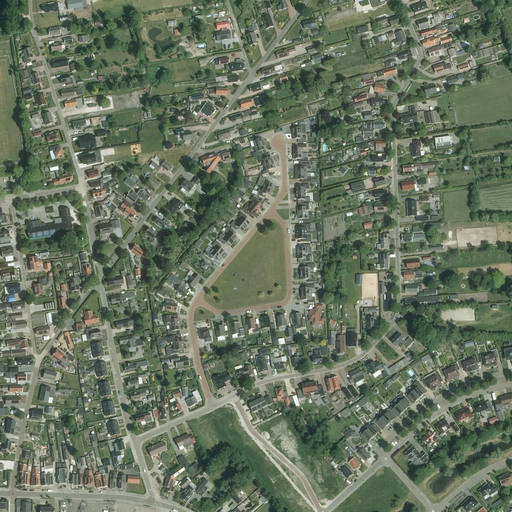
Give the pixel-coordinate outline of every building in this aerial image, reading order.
[(68,10),(83,8),(82,5),(81,0),(79,0),(67,2),(68,10)] [(278,7),(278,8),(279,11),(282,10),(282,11),(288,9),(285,0),(279,2),(281,6),(278,7)] [(420,0),(422,4),(412,7),(415,14),(428,9),(425,2),(432,0),(420,0)] [(45,11),(46,13),(54,12),(59,12),(57,2),(48,4),(48,5),(44,5),(45,7),(43,7),(43,12),(45,11)] [(439,13),(433,15),(435,19),(432,20),(433,26),(436,25),(441,23),(439,13)] [(267,29),(274,27),(270,16),(263,18),(267,29)] [(398,17),(389,21),(392,27),(400,24),(398,17)] [(430,27),(428,19),(418,22),(420,30),(430,27)] [(218,24),(216,24),(217,28),(218,28),(219,30),(221,29),(224,29),(226,28),(229,28),(228,20),(217,22),(218,24)] [(309,30),(317,28),(315,20),(303,23),(305,30),(309,29),(309,30)] [(359,35),(368,32),(367,26),(357,29),(359,35)] [(51,36),(61,34),(60,30),(62,30),(62,27),(50,29),(50,30),(49,31),(49,35),(51,35),(51,36)] [(217,33),(216,33),(217,41),(218,41),(224,40),(224,39),(227,39),(231,39),(229,31),(227,31),(226,28),(224,29),(221,29),(221,32),(217,33)] [(432,35),(437,33),(436,29),(431,30),(421,33),(422,34),(421,34),(422,36),(423,36),(423,37),(429,35),(429,37),(433,36),(432,35)] [(396,46),(396,47),(407,43),(403,31),(396,34),(398,40),(394,42),(394,43),(392,44),(393,47),(396,46)] [(257,44),(256,40),(257,40),(255,33),(250,35),(247,36),(250,46),(257,44)] [(439,37),(433,39),(433,38),(424,41),(424,42),(423,43),(424,47),(426,47),(426,48),(436,45),(435,43),(441,41),(439,37)] [(55,45),(51,46),(52,52),(61,50),(61,51),(62,51),(63,51),(64,50),(65,49),(65,46),(64,46),(63,46),(61,46),(60,43),(54,44),(55,45)] [(436,57),(444,54),(443,51),(451,48),(450,43),(441,46),(442,47),(433,49),(433,50),(429,51),(431,58),(436,56),(436,57)] [(497,46),(473,52),(475,59),(498,52),(497,46)] [(296,52),(295,48),(278,52),(279,54),(277,54),(278,60),(290,57),(289,54),(296,52)] [(30,59),(33,58),(30,49),(23,51),(25,58),(23,59),(25,64),(31,62),(30,59)] [(449,51),(451,59),(458,57),(455,49),(449,51)] [(406,53),(405,52),(396,55),(388,58),(389,60),(397,57),(397,59),(400,58),(401,61),(413,57),(411,51),(406,53)] [(322,54),(312,57),(314,65),(324,62),(322,54)] [(53,67),(55,67),(55,68),(68,66),(67,58),(53,61),(54,62),(52,63),(53,67)] [(241,60),(236,60),(236,64),(230,65),(231,72),(242,70),(242,69),(244,69),(243,64),(242,64),(241,60)] [(385,63),(386,68),(391,66),(391,67),(397,65),(395,60),(389,62),(385,63)] [(447,66),(446,63),(434,67),(436,73),(452,68),(451,65),(447,66)] [(264,71),(262,71),(263,76),(265,75),(265,77),(276,74),(283,72),(281,64),(274,66),(263,69),(264,71)] [(285,74),(292,71),(290,65),(283,67),(285,74)] [(390,69),(377,73),(377,74),(379,78),(385,76),(386,78),(394,76),(394,75),(397,74),(395,69),(395,68),(391,69),(390,69)] [(20,73),(21,79),(23,78),(23,81),(32,78),(34,85),(41,83),(38,74),(28,77),(26,71),(21,73),(20,73)] [(229,81),(229,83),(238,82),(238,81),(239,81),(238,76),(237,77),(237,75),(220,77),(221,82),(229,81)] [(72,80),(70,80),(69,76),(60,78),(61,84),(67,83),(67,86),(73,85),(72,80)] [(363,78),(365,85),(375,83),(374,79),(369,80),(368,77),(363,78)] [(456,77),(447,79),(449,85),(458,83),(456,77)] [(252,92),(253,93),(262,90),(261,87),(262,87),(268,85),(267,82),(260,84),(260,83),(251,86),(251,87),(249,88),(251,92),(252,92)] [(372,86),(372,88),(375,89),(374,92),(383,94),(383,92),(385,93),(386,88),(384,88),(384,87),(376,85),(372,86)] [(435,85),(425,88),(427,97),(431,96),(431,94),(437,93),(435,85)] [(63,97),(63,98),(74,97),(73,93),(77,92),(77,94),(79,96),(83,95),(82,90),(80,91),(79,88),(73,90),(72,89),(61,91),(62,92),(61,93),(62,97),(63,97)] [(37,107),(38,107),(46,105),(43,98),(45,97),(44,94),(35,97),(37,103),(36,103),(34,105),(35,107),(37,107)] [(360,97),(354,99),(356,103),(368,99),(367,95),(360,97)] [(93,97),(83,99),(84,105),(94,103),(93,101),(100,100),(102,99),(102,96),(100,96),(93,97)] [(261,102),(259,97),(255,98),(257,107),(267,104),(266,100),(261,102)] [(241,102),(242,103),(240,104),(241,108),(243,108),(243,109),(253,106),(251,99),(241,102)] [(372,100),(372,101),(369,101),(369,104),(372,104),(373,108),(384,107),(384,106),(385,105),(385,100),(383,100),(383,99),(372,100)] [(66,109),(77,107),(75,100),(66,101),(66,102),(65,103),(66,109)] [(213,114),(215,110),(214,109),(215,108),(212,107),(213,105),(210,103),(209,104),(207,102),(203,107),(213,114)] [(210,117),(213,114),(203,107),(201,106),(200,107),(199,106),(197,108),(196,108),(196,109),(194,111),(193,112),(194,112),(197,115),(198,115),(200,111),(208,117),(209,116),(210,117)] [(404,123),(404,125),(418,122),(416,113),(415,107),(410,108),(411,114),(402,115),(402,117),(401,117),(402,123),(404,123)] [(251,115),(250,111),(241,114),(230,117),(232,122),(243,119),(251,116),(252,119),(260,117),(259,112),(251,115)] [(433,124),(441,123),(439,111),(431,112),(433,124)] [(46,126),(53,123),(50,113),(43,115),(46,126)] [(74,131),(78,130),(78,131),(84,130),(85,133),(93,132),(92,126),(86,127),(85,121),(73,123),(74,131)] [(384,124),(384,122),(367,123),(367,124),(366,124),(367,131),(364,131),(364,138),(365,138),(369,137),(372,137),(372,131),(375,131),(375,130),(384,130),(384,128),(386,128),(386,124),(384,124)] [(305,133),(305,128),(306,128),(306,125),(299,125),(300,128),(293,128),(293,134),(302,133),(305,133)] [(190,140),(193,139),(191,132),(184,133),(183,129),(175,131),(176,136),(182,135),(183,141),(185,141),(186,144),(190,143),(190,140)] [(230,133),(235,131),(235,129),(219,133),(219,134),(218,135),(219,140),(231,137),(230,133)] [(56,132),(42,136),(43,139),(46,138),(48,142),(58,139),(56,132)] [(96,148),(94,136),(86,137),(86,139),(79,140),(80,149),(88,147),(88,149),(91,148),(91,149),(95,148),(96,148)] [(256,140),(255,137),(249,139),(252,148),(255,147),(264,144),(263,138),(256,140)] [(451,137),(436,139),(437,150),(453,147),(451,137)] [(421,148),(420,141),(414,142),(415,147),(411,147),(412,151),(413,151),(413,158),(421,157),(420,148),(421,148)] [(253,156),(260,154),(259,151),(266,149),(264,144),(255,147),(256,152),(252,153),(253,156)] [(59,145),(50,148),(51,152),(53,151),(56,159),(64,157),(61,148),(60,149),(59,145)] [(294,154),(303,153),(303,148),(307,148),(307,145),(300,145),(300,148),(293,148),(294,154)] [(372,153),(371,150),(361,153),(360,149),(357,150),(359,157),(372,153)] [(203,170),(209,175),(220,160),(219,159),(222,158),(223,161),(230,158),(228,151),(220,153),(220,154),(216,155),(216,153),(201,158),(200,163),(205,167),(203,170)] [(294,154),(294,159),(301,159),(301,162),(307,162),(307,159),(304,159),(303,153),(294,154)] [(98,163),(96,157),(95,157),(94,154),(82,156),(83,164),(87,163),(88,166),(98,163)] [(386,161),(386,155),(373,155),(373,163),(382,163),(382,161),(386,161)] [(263,165),(273,162),(272,157),(265,159),(264,156),(258,158),(259,161),(262,160),(263,165)] [(172,166),(165,161),(164,162),(162,160),(160,162),(162,164),(161,166),(168,172),(168,171),(170,172),(172,168),(171,167),(172,166)] [(153,162),(150,165),(158,171),(161,168),(153,162)] [(263,175),(269,173),(268,170),(275,168),(273,162),(263,165),(265,171),(262,172),(263,175)] [(436,163),(404,167),(404,173),(413,172),(414,173),(425,172),(424,169),(437,168),(436,163)] [(57,164),(49,166),(51,173),(56,172),(57,178),(59,177),(57,170),(58,170),(57,164)] [(307,170),(311,169),(311,164),(303,164),(303,168),(296,168),(296,174),(307,173),(307,170)] [(99,176),(98,173),(102,172),(100,166),(94,167),(94,171),(88,172),(89,179),(99,176)] [(107,172),(102,174),(103,178),(113,175),(111,168),(106,169),(107,172)] [(296,174),(297,180),(304,179),(304,183),(312,182),(311,180),(311,177),(307,177),(307,173),(296,174)] [(69,182),(71,182),(71,180),(72,180),(71,175),(69,176),(69,175),(67,175),(63,176),(59,177),(59,180),(53,181),(54,186),(64,183),(65,184),(69,183),(69,182)] [(149,180),(147,183),(155,189),(156,188),(157,188),(159,185),(158,184),(159,183),(149,175),(147,178),(149,180)] [(136,185),(143,189),(145,186),(141,183),(141,182),(139,180),(139,181),(134,177),(133,177),(132,176),(129,179),(131,180),(131,181),(136,184),(136,185)] [(189,193),(195,184),(197,186),(202,179),(198,176),(191,184),(186,180),(181,187),(189,193)] [(91,188),(104,186),(103,181),(109,180),(108,177),(102,179),(99,180),(100,181),(90,183),(91,188)] [(263,187),(272,191),(274,185),(268,183),(269,180),(263,178),(262,181),(264,182),(263,187)] [(377,187),(386,185),(384,178),(375,181),(377,187)] [(351,185),(354,195),(366,192),(364,182),(351,185)] [(402,183),(403,191),(415,190),(414,182),(402,183)] [(297,194),(306,194),(306,190),(310,189),(310,184),(303,184),(303,187),(297,188),(297,194)] [(270,196),(272,191),(263,187),(262,190),(259,189),(257,195),(263,197),(264,195),(265,194),(270,196)] [(238,193),(244,197),(246,194),(240,189),(238,193)] [(106,193),(105,190),(101,190),(101,191),(92,192),(93,198),(102,196),(102,193),(106,193)] [(150,197),(141,190),(137,195),(134,192),(131,195),(129,194),(127,197),(134,203),(137,200),(136,200),(139,197),(146,202),(150,197)] [(310,203),(310,197),(306,197),(306,194),(297,194),(298,200),(304,200),(304,203),(310,203)] [(254,196),(250,200),(253,202),(251,205),(259,212),(263,207),(257,203),(259,200),(254,196)] [(170,204),(166,209),(173,215),(176,211),(177,210),(179,211),(181,208),(180,207),(182,204),(176,199),(172,205),(170,204)] [(125,201),(121,207),(120,209),(121,210),(120,211),(123,214),(131,219),(132,218),(133,219),(136,215),(134,214),(135,213),(128,208),(130,205),(125,201)] [(102,206),(105,206),(104,202),(97,203),(98,206),(95,207),(97,218),(104,216),(104,218),(108,217),(106,212),(103,212),(102,206)] [(408,202),(408,217),(417,217),(416,202),(408,202)] [(245,206),(242,210),(247,214),(249,212),(255,217),(259,212),(251,205),(248,203),(245,206)] [(308,210),(312,210),(312,204),(303,204),(303,208),(298,208),(298,214),(308,213),(308,210)] [(375,205),(362,208),(364,215),(368,214),(367,212),(375,210),(375,212),(387,212),(387,204),(375,205)] [(41,221),(27,223),(27,225),(28,230),(29,238),(29,240),(64,234),(65,238),(73,236),(73,233),(73,232),(71,221),(69,209),(61,210),(62,219),(60,219),(61,223),(55,224),(45,225),(45,223),(42,224),(41,221)] [(244,219),(246,216),(241,212),(239,215),(240,215),(238,218),(240,219),(239,221),(246,227),(249,223),(244,219)] [(313,222),(313,218),(312,216),(308,216),(308,213),(298,214),(298,219),(304,219),(304,222),(313,222)] [(163,222),(158,218),(157,217),(154,222),(164,230),(170,223),(165,219),(163,222)] [(112,229),(116,228),(115,220),(110,221),(111,224),(99,227),(100,235),(113,233),(112,229)] [(246,227),(239,221),(237,223),(234,221),(230,225),(236,231),(238,228),(242,231),(246,227)] [(307,230),(311,230),(311,224),(302,225),(302,228),(297,228),(297,234),(307,233),(307,230)] [(234,242),(237,238),(233,234),(235,232),(228,226),(226,229),(226,230),(225,232),(228,234),(226,236),(234,242)] [(0,228),(0,239),(10,238),(9,231),(1,232),(1,229),(0,228)] [(157,230),(155,233),(149,228),(144,234),(150,238),(149,240),(149,242),(151,243),(153,243),(154,241),(154,239),(156,236),(158,238),(159,236),(160,237),(162,234),(157,230)] [(307,233),(297,234),(297,239),(303,239),(303,242),(312,242),(311,236),(307,236),(307,233)] [(413,235),(402,235),(402,242),(404,242),(404,243),(413,243),(413,242),(420,242),(420,241),(424,240),(423,235),(423,234),(413,235)] [(223,241),(226,243),(230,246),(234,242),(226,236),(225,238),(222,235),(218,240),(222,243),(223,241)] [(221,256),(224,252),(219,247),(221,245),(216,241),(214,243),(215,244),(217,246),(215,248),(213,250),(221,256)] [(303,248),(298,248),(298,254),(308,253),(308,250),(311,250),(310,245),(303,245),(303,248)] [(147,255),(135,246),(131,251),(140,258),(142,256),(145,258),(147,255)] [(2,258),(14,256),(13,248),(1,250),(2,258)] [(217,260),(221,256),(213,250),(210,254),(206,251),(204,253),(210,258),(211,257),(212,256),(217,260)] [(308,253),(298,254),(298,259),(303,259),(304,262),(311,262),(311,256),(308,256),(308,253)] [(380,269),(389,269),(388,255),(380,255),(380,269)] [(408,268),(420,267),(420,260),(407,261),(408,268)] [(205,273),(211,266),(204,261),(199,267),(205,273)] [(183,262),(179,266),(184,270),(188,265),(183,262)] [(31,271),(37,270),(37,266),(42,265),(42,263),(30,265),(31,271)] [(84,275),(85,275),(86,277),(90,276),(90,274),(91,274),(89,264),(82,265),(84,275)] [(0,272),(1,272),(2,278),(15,275),(14,267),(8,268),(7,265),(0,265),(0,272)] [(301,274),(311,274),(311,270),(314,270),(314,268),(316,268),(316,265),(307,265),(307,268),(300,268),(301,274)] [(405,274),(404,274),(404,278),(406,278),(406,279),(406,280),(414,279),(423,278),(422,272),(414,272),(405,273),(405,274)] [(200,279),(194,273),(191,278),(188,276),(187,276),(185,279),(185,280),(187,282),(193,287),(196,284),(196,283),(197,281),(198,282),(200,279)] [(78,281),(81,280),(79,274),(74,275),(75,279),(69,280),(72,292),(79,290),(78,281)] [(301,274),(301,280),(308,279),(308,282),(316,282),(316,279),(314,279),(314,277),(311,277),(311,274),(301,274)] [(123,283),(122,277),(108,280),(109,286),(123,283)] [(181,295),(184,298),(189,292),(180,285),(179,284),(181,282),(177,278),(173,283),(178,288),(176,290),(179,293),(178,293),(178,294),(180,296),(181,296),(181,295)] [(42,287),(47,286),(46,279),(38,280),(39,285),(34,286),(35,292),(36,292),(36,296),(43,295),(42,287)] [(19,284),(8,286),(9,290),(8,290),(8,291),(8,293),(9,293),(9,294),(13,294),(17,294),(17,293),(21,293),(19,284)] [(302,294),(312,294),(312,288),(315,288),(314,285),(308,285),(308,288),(301,289),(302,294)] [(58,293),(60,310),(66,309),(64,298),(62,299),(61,292),(58,293)] [(131,293),(110,297),(112,303),(121,301),(121,300),(126,299),(132,298),(132,297),(131,293)] [(302,294),(302,300),(309,300),(309,303),(315,303),(315,297),(312,298),(312,294),(302,294)] [(407,304),(407,306),(417,305),(416,304),(425,303),(425,302),(424,298),(412,298),(412,299),(406,299),(406,300),(405,301),(405,305),(407,304)] [(175,301),(166,300),(165,303),(167,304),(166,310),(176,312),(177,305),(174,305),(175,301)] [(24,302),(12,304),(6,305),(6,311),(13,310),(13,311),(25,310),(24,302)] [(320,320),(319,310),(311,311),(312,315),(310,315),(310,316),(310,317),(310,319),(311,320),(311,321),(313,320),(314,326),(321,324),(324,323),(323,319),(320,320)] [(97,317),(96,317),(95,316),(93,316),(92,311),(84,313),(85,318),(84,318),(85,325),(97,323),(97,322),(98,321),(97,317)] [(425,319),(425,311),(412,312),(413,319),(420,319),(420,320),(425,319)] [(293,315),(295,325),(300,324),(301,328),(306,327),(305,320),(302,321),(300,314),(293,315)] [(367,318),(368,329),(375,329),(375,320),(378,320),(377,314),(374,314),(374,318),(367,318)] [(166,327),(170,326),(179,324),(178,315),(164,317),(166,327)] [(285,316),(278,317),(279,323),(278,323),(279,327),(287,326),(287,322),(286,322),(285,316)] [(263,329),(271,327),(269,317),(262,318),(263,329)] [(136,322),(136,319),(127,320),(127,321),(116,323),(117,329),(129,326),(128,324),(136,322)] [(253,333),(259,332),(258,326),(255,326),(254,319),(247,320),(249,330),(253,329),(253,333)] [(6,324),(7,329),(12,328),(13,328),(16,328),(16,330),(26,328),(26,327),(27,327),(27,322),(25,322),(25,321),(6,324)] [(238,334),(238,337),(245,336),(244,330),(240,330),(239,323),(231,325),(233,335),(238,334)] [(452,327),(435,323),(433,331),(450,335),(452,327)] [(168,335),(176,333),(175,330),(180,330),(179,324),(170,326),(170,329),(167,329),(168,335)] [(38,334),(38,336),(50,334),(48,326),(37,328),(37,330),(36,330),(36,335),(38,334)] [(224,326),(216,327),(218,338),(229,336),(228,333),(225,333),(224,326)] [(86,333),(85,333),(87,341),(91,340),(91,338),(101,336),(100,330),(93,332),(92,329),(86,330),(86,333)] [(203,330),(203,329),(199,330),(200,337),(201,337),(201,340),(206,339),(206,343),(213,341),(212,336),(210,337),(209,329),(203,330)] [(356,330),(348,330),(348,334),(348,347),(356,347),(356,342),(356,340),(357,340),(357,334),(356,334),(356,330)] [(68,332),(64,333),(68,346),(72,345),(68,332)] [(396,338),(400,343),(407,349),(414,342),(410,338),(406,343),(403,340),(404,338),(400,334),(396,338)] [(134,341),(133,336),(119,339),(120,345),(127,344),(128,349),(135,347),(134,341)] [(176,336),(168,338),(169,343),(172,342),(173,346),(183,344),(182,338),(177,339),(176,336)] [(407,349),(400,343),(396,338),(392,342),(396,347),(398,345),(405,352),(407,349)] [(8,348),(15,347),(15,350),(28,348),(27,341),(21,342),(20,340),(7,342),(8,348)] [(92,345),(93,351),(103,350),(101,343),(92,345)] [(173,349),(170,349),(170,355),(179,353),(179,350),(183,349),(184,349),(183,344),(173,346),(173,349)] [(0,357),(12,356),(11,352),(2,353),(1,349),(0,348),(0,357)] [(262,357),(269,356),(267,350),(266,348),(262,349),(263,351),(261,351),(262,357)] [(55,353),(70,364),(69,363),(70,361),(71,362),(74,358),(69,354),(66,358),(64,356),(65,355),(57,349),(55,353)] [(103,350),(93,351),(94,358),(104,356),(103,350)] [(318,357),(313,357),(314,363),(323,362),(321,351),(321,350),(320,350),(314,351),(315,356),(317,355),(318,357)] [(489,356),(491,366),(493,365),(493,366),(494,366),(494,367),(495,367),(496,367),(497,366),(497,365),(497,364),(498,364),(496,359),(499,358),(497,350),(492,351),(493,355),(489,356)] [(59,365),(63,368),(65,370),(70,364),(55,353),(52,356),(59,362),(60,361),(62,362),(59,365)] [(491,366),(489,356),(486,357),(485,354),(480,355),(482,363),(485,362),(486,367),(486,368),(487,368),(488,369),(489,369),(489,368),(490,368),(490,367),(490,366),(491,366)] [(178,356),(171,357),(172,363),(176,363),(177,368),(188,366),(186,358),(179,359),(178,356)] [(469,362),(473,371),(478,369),(477,364),(479,363),(477,356),(474,357),(475,360),(469,362)] [(268,371),(266,358),(257,360),(259,368),(260,368),(261,373),(268,371)] [(415,369),(422,364),(419,359),(411,364),(412,364),(415,369)] [(473,371),(469,362),(466,363),(465,359),(459,361),(462,369),(465,368),(467,373),(473,371)] [(148,366),(147,361),(124,366),(125,372),(137,369),(137,368),(148,366)] [(277,370),(285,369),(284,361),(276,362),(277,368),(277,370)] [(372,375),(383,368),(379,361),(375,363),(374,361),(366,366),(370,371),(369,372),(371,375),(372,375)] [(95,364),(97,371),(107,369),(105,362),(95,364)] [(450,369),(454,379),(460,376),(458,371),(460,370),(457,363),(452,365),(453,368),(450,369)] [(392,375),(392,374),(388,369),(386,365),(383,367),(389,376),(392,375)] [(249,375),(249,376),(254,374),(251,366),(246,367),(246,369),(243,370),(243,368),(236,371),(238,379),(242,378),(246,377),(245,376),(249,375)] [(454,379),(450,369),(447,371),(445,367),(441,369),(444,377),(447,376),(449,381),(454,379)] [(107,369),(97,371),(98,378),(108,376),(107,369)] [(352,378),(349,379),(351,384),(355,382),(356,384),(365,379),(364,377),(368,375),(365,371),(362,372),(360,369),(350,374),(352,378)] [(43,378),(55,381),(57,373),(45,370),(43,378)] [(442,387),(442,386),(442,385),(439,380),(442,379),(438,371),(432,374),(429,375),(431,379),(437,388),(438,387),(438,388),(439,388),(440,388),(441,388),(441,387),(442,387)] [(219,391),(227,387),(225,383),(232,379),(228,372),(221,376),(221,375),(213,379),(219,391)] [(18,373),(10,373),(8,373),(8,378),(17,378),(17,381),(26,381),(26,375),(18,375),(18,373)] [(138,378),(131,379),(127,380),(128,387),(139,385),(139,384),(142,384),(141,378),(146,377),(149,376),(148,373),(138,375),(139,378),(138,378)] [(437,388),(431,379),(429,375),(427,377),(422,380),(426,388),(429,386),(431,391),(432,391),(433,392),(434,392),(435,391),(436,390),(436,389),(436,388),(437,388)] [(337,393),(341,392),(337,377),(332,379),(335,390),(336,393),(337,393)] [(329,392),(335,390),(332,379),(326,380),(329,392)] [(420,398),(427,392),(417,381),(413,385),(416,389),(414,391),(420,398)] [(99,384),(100,390),(110,389),(109,382),(99,384)] [(316,396),(320,395),(321,395),(320,387),(317,388),(316,382),(309,383),(311,394),(315,393),(316,396)] [(312,398),(311,394),(309,383),(302,385),(303,390),(301,391),(302,398),(307,397),(307,399),(312,398)] [(40,401),(48,403),(49,398),(51,389),(42,387),(40,401)] [(353,387),(349,390),(355,399),(358,396),(359,396),(353,387)] [(69,396),(70,391),(58,388),(57,391),(64,393),(64,394),(69,396)] [(296,407),(293,397),(288,399),(288,397),(287,392),(284,393),(283,388),(276,389),(278,398),(284,397),(285,398),(285,400),(288,410),(296,407)] [(342,391),(347,398),(348,400),(353,397),(352,397),(347,388),(342,391)] [(420,398),(414,391),(411,388),(410,388),(409,388),(407,389),(407,390),(407,391),(408,393),(405,395),(413,404),(420,398)] [(110,389),(100,390),(102,397),(112,395),(110,389)] [(181,390),(173,392),(175,398),(183,396),(181,390)] [(139,392),(135,393),(130,395),(131,400),(140,398),(140,397),(146,395),(145,391),(139,392)] [(193,398),(186,401),(190,408),(199,403),(198,402),(202,401),(197,391),(193,393),(195,397),(193,398)] [(337,393),(336,393),(336,394),(330,397),(333,402),(334,401),(336,403),(341,400),(337,393)] [(503,407),(509,405),(510,407),(511,408),(511,394),(507,395),(507,397),(501,398),(501,400),(495,402),(497,410),(503,409),(503,407)] [(163,403),(158,404),(160,420),(167,419),(165,409),(164,410),(163,406),(168,405),(167,398),(166,398),(166,395),(161,396),(163,403)] [(411,405),(404,396),(401,398),(400,397),(396,401),(405,411),(411,405)] [(259,400),(263,408),(268,406),(264,397),(259,400)] [(183,411),(177,400),(170,404),(172,407),(174,407),(177,414),(183,411)] [(258,411),(263,408),(259,400),(254,402),(258,411)] [(103,403),(104,410),(114,408),(113,401),(103,403)] [(405,411),(396,401),(395,401),(391,405),(392,406),(390,408),(398,417),(405,411)] [(492,406),(488,408),(485,401),(475,405),(478,413),(486,409),(487,412),(493,410),(492,406)] [(254,413),(258,411),(254,402),(249,405),(254,413)] [(344,417),(353,413),(350,407),(341,412),(344,417)] [(114,408),(104,410),(106,417),(115,415),(114,408)] [(456,414),(459,421),(464,419),(464,418),(469,416),(469,418),(472,416),(468,408),(461,411),(461,412),(460,412),(460,413),(456,414)] [(383,417),(389,424),(396,418),(388,409),(385,412),(384,411),(383,410),(382,411),(381,412),(380,413),(380,414),(383,417)] [(150,417),(149,413),(135,417),(137,423),(145,421),(145,419),(150,417)] [(491,424),(500,421),(498,416),(489,419),(491,424)] [(389,424),(383,417),(381,419),(379,417),(374,421),(383,430),(389,424)] [(7,427),(15,428),(16,422),(8,420),(7,427)] [(441,434),(451,428),(446,420),(440,424),(440,425),(437,428),(441,434)] [(107,423),(109,430),(119,427),(117,421),(107,423)] [(381,431),(373,422),(371,424),(370,423),(365,427),(368,430),(374,437),(381,431)] [(460,431),(456,424),(452,427),(456,433),(460,431)] [(15,428),(7,427),(5,426),(2,426),(1,433),(6,434),(13,435),(15,428)] [(119,427),(109,430),(111,437),(120,434),(119,427)] [(345,434),(349,437),(355,431),(351,427),(345,434)] [(374,437),(368,430),(365,432),(364,430),(360,434),(367,443),(374,437)] [(435,436),(431,431),(428,434),(429,434),(423,439),(428,445),(434,440),(435,441),(437,439),(439,441),(442,439),(437,433),(435,436)] [(193,436),(189,437),(188,435),(175,440),(179,448),(190,442),(192,445),(196,443),(193,436)] [(2,449),(1,452),(6,453),(7,450),(10,451),(12,443),(5,441),(3,440),(2,443),(5,444),(4,449),(2,449)] [(356,451),(348,441),(345,443),(354,453),(356,451)] [(121,456),(120,452),(125,450),(123,442),(114,444),(115,447),(113,448),(114,450),(115,449),(116,452),(112,454),(113,458),(121,456)] [(167,450),(164,442),(148,449),(151,457),(167,450)] [(413,446),(404,454),(410,460),(416,455),(419,457),(418,458),(422,462),(422,461),(426,458),(428,456),(424,452),(421,455),(419,452),(413,446)] [(361,456),(366,462),(371,457),(366,452),(367,451),(364,448),(358,453),(361,457),(361,456)] [(178,458),(182,465),(188,462),(185,455),(178,458)] [(44,462),(45,470),(54,469),(53,463),(51,464),(51,458),(47,459),(47,461),(44,462)] [(350,461),(349,463),(355,470),(356,469),(357,470),(361,467),(360,466),(361,465),(355,458),(350,461)] [(343,460),(338,465),(340,467),(339,468),(341,470),(340,471),(346,478),(347,477),(349,478),(352,475),(351,474),(352,473),(346,465),(345,466),(343,464),(345,463),(343,460)] [(197,472),(202,468),(198,462),(192,466),(197,472)] [(38,475),(39,468),(33,468),(33,475),(32,475),(31,486),(39,486),(39,475),(38,475)] [(184,468),(173,475),(174,477),(183,471),(185,473),(187,472),(185,469),(184,468)] [(511,474),(510,475),(509,473),(505,475),(505,476),(499,478),(502,486),(507,484),(507,485),(511,482),(511,474)] [(53,486),(52,474),(42,474),(42,486),(53,486)] [(172,477),(168,476),(164,487),(168,488),(167,491),(168,491),(168,492),(169,492),(170,492),(172,493),(176,482),(171,480),(172,477)] [(179,484),(183,489),(191,481),(186,476),(179,484)] [(204,478),(194,490),(195,491),(201,496),(202,496),(207,489),(204,486),(208,481),(204,478)] [(479,491),(483,498),(489,494),(490,496),(497,491),(492,483),(489,486),(487,484),(484,486),(484,487),(479,491)] [(188,485),(181,493),(184,495),(181,498),(187,502),(192,495),(191,494),(193,492),(194,493),(195,491),(194,490),(188,485)] [(238,505),(242,501),(241,500),(235,494),(231,498),(238,505)] [(465,503),(462,506),(466,511),(467,511),(475,505),(476,506),(479,503),(475,499),(472,501),(469,498),(464,503),(465,503)] [(0,499),(0,511),(8,511),(9,501),(4,501),(4,502),(0,502),(0,500),(0,499)] [(21,507),(20,511),(30,511),(31,501),(26,501),(26,503),(21,503),(21,507)]
